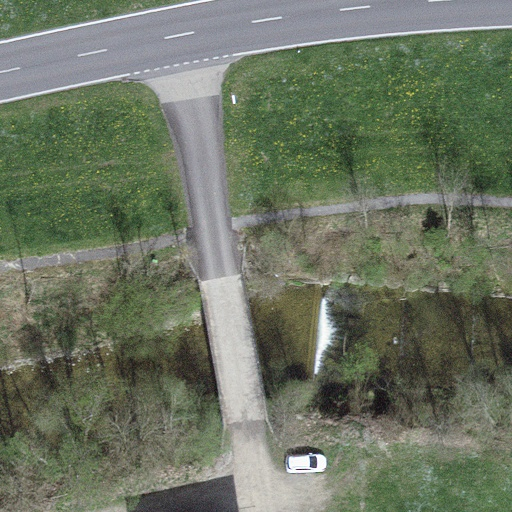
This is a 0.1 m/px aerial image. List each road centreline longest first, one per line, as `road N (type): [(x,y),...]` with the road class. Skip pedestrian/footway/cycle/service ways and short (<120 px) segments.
road 1 (track): [(269,511),(223,229),(179,34)]
road 2 (secondary): [(0,72),(179,34),(425,0)]
